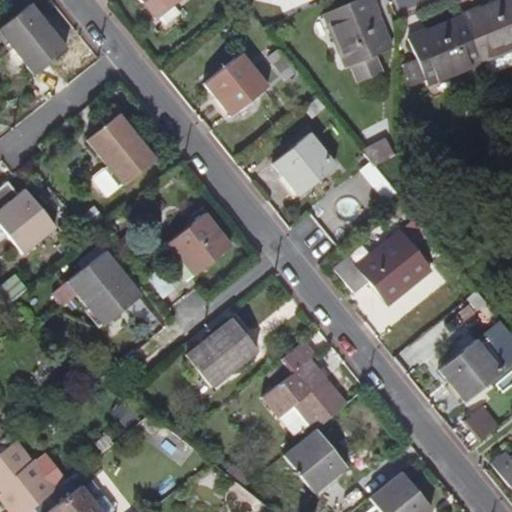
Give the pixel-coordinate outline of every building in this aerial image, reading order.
[(138,0),(156,21),(181,0),(138,0)] [(389,40),(369,0),(339,0),(320,10),(345,62),(389,40)] [(511,38),(511,0),(478,0),(455,11),(476,55),(511,38)] [(50,64),(68,50),(32,7),(0,32),(0,60),(8,70),(11,68),(14,71),(24,63),(35,76),(38,74),(50,64)] [(413,54),(400,59),(409,80),(422,74),(425,79),(476,55),(455,11),(404,34),(413,54)] [(231,118),(268,88),(241,55),(204,86),(231,118)] [(295,77),(277,56),(268,63),(286,85),(295,77)] [(47,86),(60,75),(50,64),(38,74),(47,86)] [(54,98),(49,90),(43,95),(49,102),(54,98)] [(156,162),(120,116),(87,142),(123,188),(156,162)] [(394,153),(384,134),(357,148),(370,164),(394,153)] [(301,202),(338,171),(311,138),(274,169),(301,202)] [(399,199),(385,182),(375,190),(388,208),(399,199)] [(59,228),(29,191),(0,213),(0,221),(26,254),(59,228)] [(105,220),(95,207),(80,219),(90,232),(105,220)] [(232,250),(205,218),(168,249),(194,281),(232,250)] [(427,238),(416,225),(407,233),(418,245),(427,238)] [(389,309),(433,274),(402,236),(357,271),(348,260),(335,270),(356,296),(369,285),(389,309)] [(129,254),(135,249),(127,240),(121,245),(129,254)] [(140,298),(106,255),(68,285),(102,328),(140,298)] [(17,301),(29,291),(19,279),(5,290),(17,301)] [(76,301),(65,288),(53,297),(64,310),(76,301)] [(14,304),(3,292),(0,294),(0,311),(2,314),(14,304)] [(211,389),(256,354),(230,322),(186,357),(211,389)] [(468,406),(505,375),(478,343),(441,373),(468,406)] [(336,417),(300,372),(304,369),(293,355),(281,365),(290,377),(260,401),(277,421),(293,408),(314,434),(315,434),(336,417)] [(118,399),(110,416),(130,425),(138,409),(118,399)] [(484,405),(462,416),(474,439),(496,427),(484,405)] [(344,470),(315,434),(314,434),(284,459),(313,495),(344,470)] [(28,511),(59,488),(38,461),(35,463),(19,442),(0,456),(0,490),(3,488),(9,496),(5,500),(14,511),(28,511)] [(511,462),(509,465),(503,458),(492,467),(511,492),(511,462)] [(245,477),(231,465),(225,473),(238,484),(245,477)] [(430,511),(434,510),(404,473),(371,500),(380,511),(430,511)] [(117,511),(118,505),(111,497),(102,495),(97,499),(85,485),(49,511),(117,511)] [(9,496),(3,488),(0,490),(0,493),(5,500),(9,496)]
